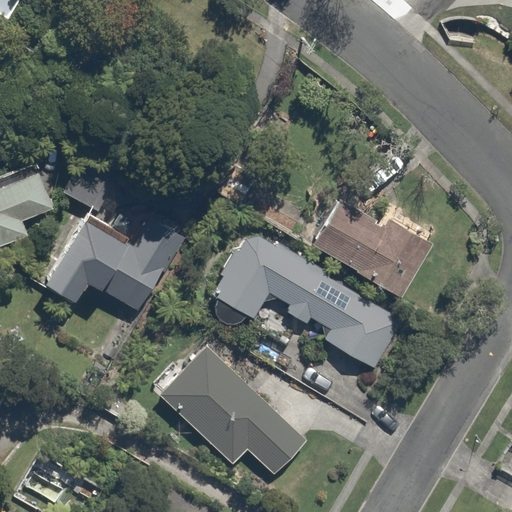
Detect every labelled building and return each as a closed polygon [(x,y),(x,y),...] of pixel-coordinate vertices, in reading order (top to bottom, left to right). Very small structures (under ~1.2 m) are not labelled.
[(9,0),(0,0),(0,9),(3,11),(9,0)] [(0,225),(48,194),(34,159),(0,172),(0,225)] [(378,217),(327,187),(302,230),(397,285),(428,231),(384,205),(378,217)] [(135,299),(162,255),(180,227),(143,203),(125,232),(77,202),(37,266),(65,283),(78,263),(135,299)] [(208,284),(249,308),(263,284),(338,326),(332,337),(371,360),(399,311),(244,222),(208,284)] [(155,388),(223,459),(243,440),(268,467),(302,434),(208,337),(155,388)]
